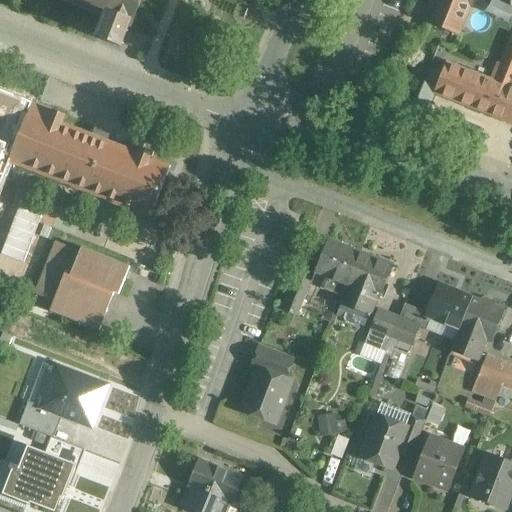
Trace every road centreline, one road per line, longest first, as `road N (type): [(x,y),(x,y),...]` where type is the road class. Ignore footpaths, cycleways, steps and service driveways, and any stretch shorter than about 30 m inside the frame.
road 1 (residential): [(235,151),(287,183),(511,274)]
road 2 (residential): [(151,411),(235,151)]
road 3 (residential): [(511,195),(322,123),(254,107)]
road 4 (residential): [(244,126),(0,27)]
road 5 (residential): [(151,411),(279,463),(334,511)]
